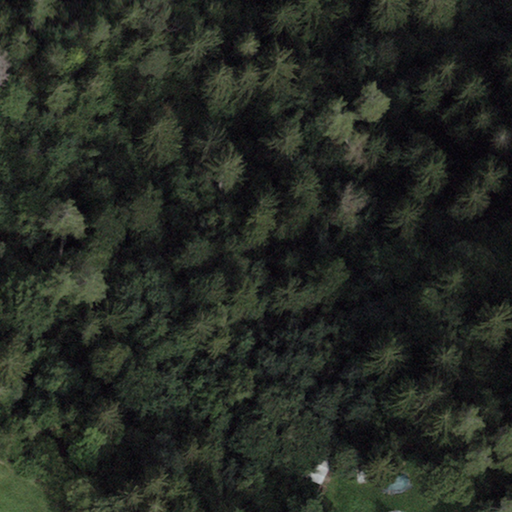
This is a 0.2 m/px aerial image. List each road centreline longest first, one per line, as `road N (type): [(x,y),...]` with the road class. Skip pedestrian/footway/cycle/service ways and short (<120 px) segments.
road 1 (track): [(0,25),(17,37),(38,132),(170,289),(332,511)]
road 2 (track): [(99,511),(79,434),(0,332)]
